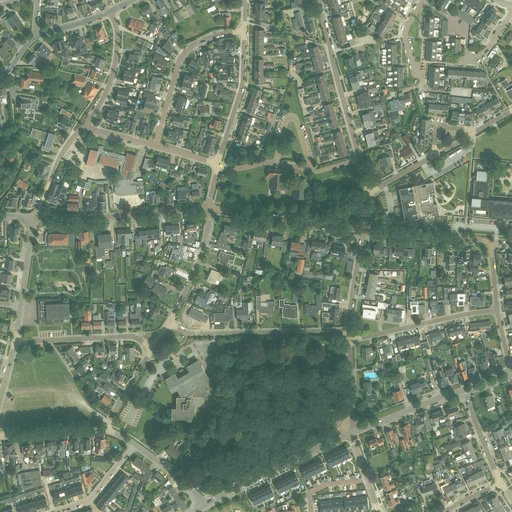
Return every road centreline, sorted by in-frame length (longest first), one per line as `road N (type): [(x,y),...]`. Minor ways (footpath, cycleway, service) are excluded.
road 1 (residential): [(348,331),(189,334),(169,322)]
road 2 (residential): [(209,208),(35,217)]
road 3 (tertiary): [(204,506),(352,433)]
road 4 (residential): [(359,159),(317,0)]
road 5 (residential): [(154,145),(180,59),(208,38),(244,31)]
road 6 (residential): [(363,231),(209,208)]
road 7 (residential): [(349,340),(496,309)]
road 8 (residential): [(217,164),(320,171),(359,159)]
road 9 (residential): [(150,350),(131,337),(16,339)]
road 10 (residential): [(217,164),(241,88),(244,31)]
road 11 (residential): [(491,245),(363,231)]
road 12 (residential): [(169,322),(195,270),(209,208)]
road 13 (residential): [(87,127),(113,71),(110,12)]
